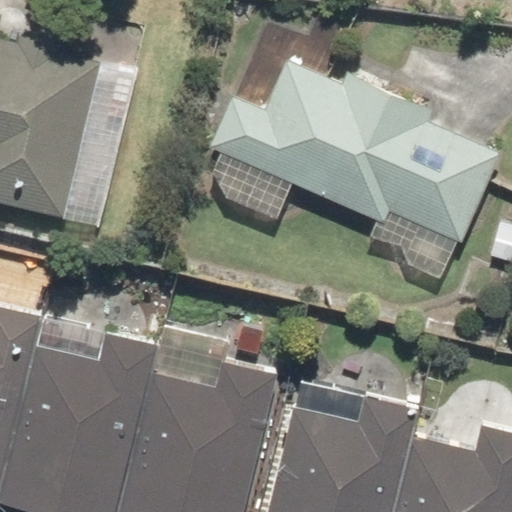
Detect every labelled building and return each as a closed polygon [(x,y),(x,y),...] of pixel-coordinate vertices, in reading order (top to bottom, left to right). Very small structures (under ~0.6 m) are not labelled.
[(0,198),(120,223),(149,79),(0,48),(0,198)] [(272,108),(219,91),(202,146),(222,152),(209,194),(272,214),(281,185),(368,213),(362,231),(393,241),(384,268),(434,284),(449,237),(462,241),(491,152),(420,129),(428,103),(341,76),(340,81),(286,64),(272,108)] [(0,474),(32,340),(38,315),(0,306),(0,474)] [(32,340),(0,474),(0,505),(29,511),(115,511),(147,379),(155,345),(104,333),(99,356),(41,343),(32,340)] [(147,379),(115,511),(240,511),(274,374),(219,361),(211,394),(147,379)] [(386,511),(406,435),(414,405),(369,393),(363,417),(290,398),(260,511),(386,511)] [(406,435),(386,511),(508,511),(511,499),(511,435),(479,426),(472,452),(406,435)]
